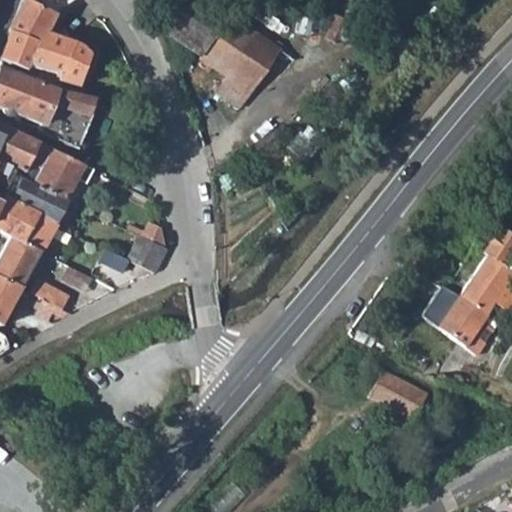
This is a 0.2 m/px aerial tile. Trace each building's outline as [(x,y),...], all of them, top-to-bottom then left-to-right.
[(10,34),(0,58),(0,64),(24,73),(26,68),(43,36),(52,17),(74,0),(21,0),(8,32),(10,34)] [(201,0),(177,0),(157,32),(197,59),(225,16),(201,0)] [(225,16),(197,59),(251,95),(279,52),(260,40),(225,16)] [(43,36),(26,68),(57,77),(55,83),(79,89),(88,60),(84,54),(80,50),(74,47),(65,43),(50,39),(43,36)] [(49,90),(0,72),(0,110),(2,114),(7,116),(11,117),(15,116),(40,125),(38,132),(73,149),(97,100),(56,90),(49,90)] [(0,131),(0,160),(23,172),(27,163),(38,143),(2,125),(0,131)] [(23,172),(20,179),(64,200),(75,178),(80,181),(83,175),(87,178),(92,170),(51,149),(38,143),(27,163),(23,172)] [(12,175),(1,197),(9,202),(20,179),(12,175)] [(20,179),(9,202),(51,225),(64,200),(20,179)] [(0,198),(0,233),(9,239),(40,254),(54,227),(51,225),(9,202),(1,197),(0,198)] [(145,222),(137,238),(160,249),(157,228),(145,222)] [(463,289),(457,297),(486,316),(494,321),(502,310),(511,315),(511,291),(507,288),(511,280),(511,273),(502,267),(511,250),(511,238),(496,228),(479,253),(484,257),(463,289)] [(133,235),(121,260),(149,274),(160,249),(137,238),(133,235)] [(5,246),(0,256),(0,280),(20,291),(40,254),(9,239),(5,246)] [(121,260),(107,254),(102,265),(115,271),(121,260)] [(65,277),(85,287),(90,276),(70,266),(65,277)] [(39,276),(31,290),(63,306),(70,292),(39,276)] [(0,280),(0,327),(20,291),(0,280)] [(419,318),(436,329),(457,297),(440,286),(419,318)] [(457,297),(436,329),(477,357),(493,331),(482,323),(486,316),(457,297)] [(511,344),(511,332),(506,329),(498,343),(509,349),(511,344)] [(380,371),(367,398),(414,420),(427,393),(380,371)]
